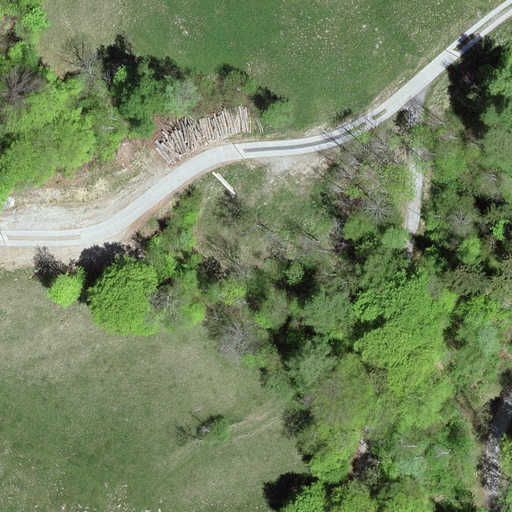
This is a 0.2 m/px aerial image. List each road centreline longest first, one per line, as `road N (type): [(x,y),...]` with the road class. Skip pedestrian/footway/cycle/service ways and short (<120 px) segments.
road 1 (track): [(511,4),(368,123),(306,146),(216,155),(88,235),(0,238)]
road 2 (track): [(415,86),(409,245),(374,356),(364,470),(342,511)]
